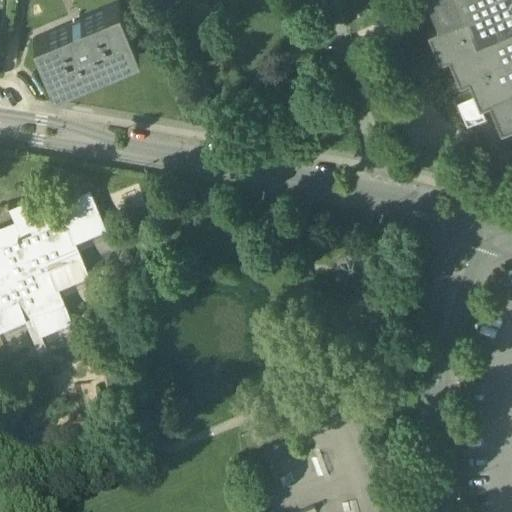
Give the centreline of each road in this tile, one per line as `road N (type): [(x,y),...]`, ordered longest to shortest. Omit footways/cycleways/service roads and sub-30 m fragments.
road 1 (residential): [(473,217),(0,125)]
road 2 (unclassified): [(445,511),(437,379),(473,217)]
